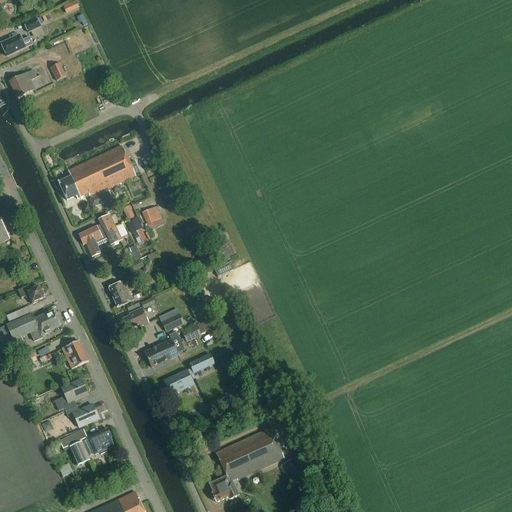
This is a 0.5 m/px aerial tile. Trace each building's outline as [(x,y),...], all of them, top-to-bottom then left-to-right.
[(75,1),(71,3),(74,11),(79,9),(75,1)] [(66,7),(54,14),(57,19),(69,13),(66,7)] [(82,15),(75,18),(78,24),(80,23),(82,27),(87,25),(82,15)] [(42,28),(41,24),(38,18),(24,24),(28,34),(42,28)] [(29,38),(22,41),(20,36),(1,45),(7,57),(33,45),(29,38)] [(60,65),(51,69),(57,82),(66,77),(60,65)] [(36,75),(34,71),(9,82),(17,99),(34,91),(36,90),(31,81),(37,78),(36,75)] [(127,141),(136,136),(133,131),(124,136),(127,141)] [(68,172),(71,178),(58,183),(67,202),(77,197),(78,201),(90,196),(92,200),(90,201),(93,208),(106,202),(103,195),(98,197),(98,196),(136,177),(122,147),(68,172)] [(22,219),(21,218),(16,208),(13,209),(10,201),(0,205),(0,245),(10,240),(7,235),(22,228),(19,220),(22,219)] [(149,230),(162,225),(161,221),(162,221),(157,207),(142,213),(147,227),(149,230)] [(124,212),(129,221),(135,217),(131,208),(124,212)] [(97,227),(79,236),(83,246),(86,244),(92,258),(101,254),(97,244),(104,241),(108,239),(111,246),(123,241),(118,230),(110,215),(98,221),(101,227),(97,229),(97,227)] [(128,224),(133,234),(134,234),(141,230),(142,230),(137,220),(128,224)] [(141,232),(135,235),(139,245),(145,242),(141,232)] [(124,251),(128,259),(135,257),(131,248),(124,251)] [(159,252),(151,254),(152,260),(161,258),(159,252)] [(140,261),(128,267),(131,273),(143,268),(140,261)] [(234,270),(231,263),(215,270),(218,277),(234,270)] [(132,295),(126,281),(109,289),(118,309),(142,297),(140,291),(132,295)] [(22,300),(27,297),(28,298),(30,303),(32,303),(33,306),(35,305),(46,299),(40,286),(33,290),(32,290),(31,290),(29,287),(18,292),(22,300)] [(142,304),(144,310),(156,305),(153,299),(142,304)] [(201,306),(194,310),(200,321),(207,317),(201,306)] [(10,323),(30,314),(27,308),(7,316),(10,323)] [(130,315),(131,317),(123,320),(128,331),(138,326),(139,328),(149,324),(142,309),(130,315)] [(32,315),(0,330),(0,340),(2,346),(13,341),(14,342),(31,334),(35,343),(43,339),(43,338),(51,334),(50,331),(61,327),(54,312),(34,321),(32,315)] [(180,315),(161,323),(167,336),(186,327),(180,315)] [(197,326),(182,332),(186,342),(201,335),(200,335),(197,326)] [(172,341),(164,345),(145,354),(152,368),(179,356),(172,341)] [(79,342),(62,350),(72,370),(89,362),(79,342)] [(187,371),(164,381),(171,397),(194,386),(189,377),(215,365),(210,355),(189,365),(192,370),(187,372),(187,371)] [(34,356),(16,364),(18,370),(36,362),(36,361),(34,356)] [(62,413),(77,407),(74,401),(88,395),(82,380),(61,389),(65,397),(54,402),(59,412),(61,411),(62,413)] [(233,391),(228,394),(232,404),(238,401),(233,391)] [(79,412),(77,407),(62,413),(63,415),(66,413),(69,418),(73,416),(79,429),(99,420),(93,405),(79,412)] [(216,454),(227,478),(210,486),(214,494),(213,494),(212,497),(212,498),(214,502),(216,502),(217,504),(228,498),(230,502),(239,497),(233,484),(238,481),(239,482),(285,462),(269,429),(216,454)] [(106,448),(107,448),(113,445),(110,439),(112,438),(108,430),(88,440),(84,431),(66,439),(78,467),(90,462),(88,458),(94,455),(94,456),(99,454),(100,456),(107,453),(106,450),(107,450),(106,448)] [(299,459),(283,467),(290,484),(307,476),(299,459)] [(66,476),(77,472),(74,464),(63,468),(66,476)] [(144,511),(135,493),(94,511),(144,511)]
